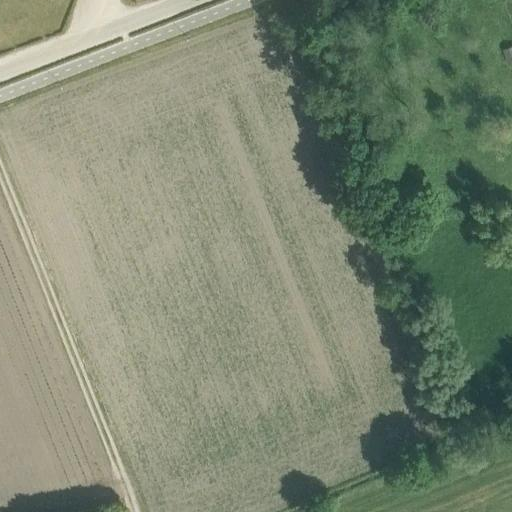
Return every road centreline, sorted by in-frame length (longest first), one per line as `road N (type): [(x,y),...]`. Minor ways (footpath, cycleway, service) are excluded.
road 1 (track): [(134,511),(0,169)]
road 2 (unclassified): [(0,72),(188,0)]
